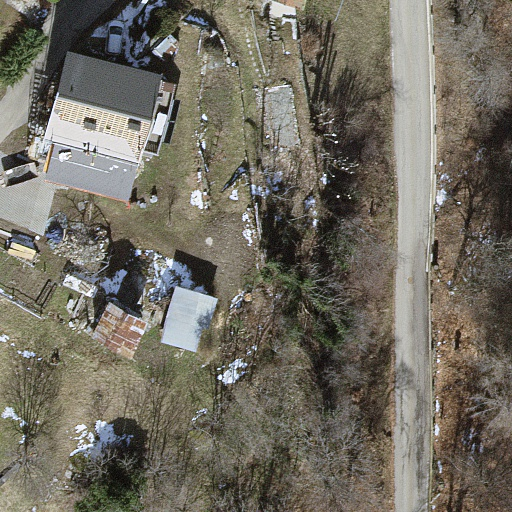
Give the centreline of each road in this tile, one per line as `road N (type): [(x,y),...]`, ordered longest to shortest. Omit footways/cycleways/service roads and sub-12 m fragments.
road 1 (unclassified): [(415,511),(419,126),(406,0)]
road 2 (residential): [(96,0),(0,122)]
